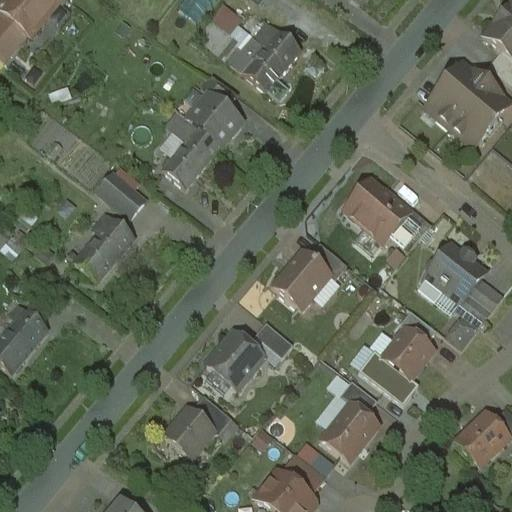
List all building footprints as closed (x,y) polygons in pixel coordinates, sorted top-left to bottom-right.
[(64,0),(11,0),(0,14),(0,17),(30,43),(65,0),(64,0)] [(367,0),(348,0),(360,9),(367,0)] [(511,7),(502,20),(511,28),(511,7)] [(511,28),(502,20),(483,42),(502,57),(511,65),(511,28)] [(234,46),(211,27),(199,42),(199,41),(197,43),(220,62),(231,49),(232,49),(234,46)] [(301,56),(266,27),(253,43),(264,53),(254,66),(237,51),(225,66),(241,80),(242,79),(265,99),(266,98),(278,107),(288,96),(276,86),(301,56)] [(0,28),(0,64),(4,68),(22,47),(0,28)] [(511,65),(502,57),(488,73),(511,92),(511,65)] [(510,111),(462,70),(429,109),(439,117),(435,122),(464,146),(468,141),(477,149),(510,111)] [(207,102),(187,127),(191,130),(180,144),(185,149),(163,176),(185,195),(241,128),(223,113),(234,100),(212,84),(201,97),(207,102)] [(182,122),(170,136),(180,144),(191,130),(187,127),(182,122)] [(145,207),(113,180),(97,199),(129,226),(145,207)] [(370,186),(344,218),(383,251),(389,244),(413,216),(412,215),(409,219),(394,206),(394,204),(385,196),(383,197),(370,186)] [(413,216),(389,244),(407,259),(431,231),(413,216)] [(134,245),(105,221),(92,236),(98,240),(74,268),(98,288),(134,245)] [(347,272),(319,250),(308,263),(330,282),(329,283),(334,287),(347,272)] [(460,260),(450,252),(439,267),(438,266),(431,267),(427,273),(427,279),(428,280),(422,288),(424,289),(428,284),(459,309),(460,310),(478,287),(484,279),(472,269),(473,265),(464,258),(460,260)] [(302,258),(273,293),(301,316),(329,283),(330,282),(308,263),(302,258)] [(37,279),(25,292),(42,306),(53,293),(37,279)] [(478,287),(460,310),(459,309),(455,314),(466,323),(479,332),(501,304),(478,287)] [(18,313),(6,328),(11,332),(0,346),(0,368),(11,378),(46,336),(18,313)] [(436,337),(410,318),(399,331),(404,335),(405,334),(426,350),(436,337)] [(466,323),(448,347),(460,356),(479,332),(466,323)] [(292,352),(266,330),(248,351),(249,352),(256,344),(281,365),(292,352)] [(426,350),(405,334),(404,335),(380,365),(410,387),(426,367),(423,365),(431,355),(426,350)] [(234,339),(206,372),(236,397),(264,364),(248,351),(234,339)] [(377,408),(351,388),(339,404),(349,411),(349,410),(365,423),(377,408)] [(231,426),(203,403),(191,418),(214,437),(213,438),(218,442),(231,426)] [(349,411),(321,447),(349,469),(377,432),(365,423),(349,410),(349,411)] [(191,418),(188,415),(164,443),(190,465),(213,438),(214,437),(191,418)] [(511,440),(511,421),(506,415),(493,427),(509,443),(511,440)] [(485,419),(456,448),(479,473),(509,444),(509,443),(493,427),(485,419)] [(325,484),(296,462),(281,481),(309,504),(325,484)] [(281,481),(276,478),(254,506),(262,511),(313,511),(316,509),(309,504),(281,481)]
